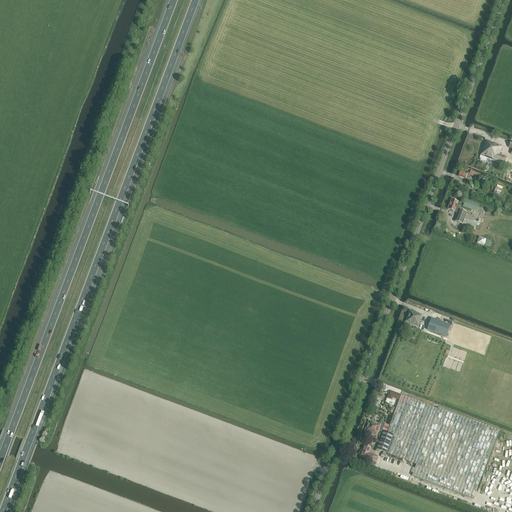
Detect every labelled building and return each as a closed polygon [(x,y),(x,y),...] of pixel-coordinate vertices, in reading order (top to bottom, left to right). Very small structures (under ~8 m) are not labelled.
[(486,141),(480,156),(504,165),(507,157),(500,155),(503,147),(486,141)] [(467,174),(460,171),(458,177),(465,179),(466,178),(468,179),(470,176),(477,178),(479,175),(471,171),(470,173),(468,172),(467,174)] [(465,219),(467,213),(459,210),(460,208),(457,207),(459,202),(451,199),(448,209),(455,212),(457,214),(455,221),(463,224),(462,226),(475,230),(477,223),(465,219)] [(466,199),(463,206),(477,211),(480,205),(466,199)] [(511,234),(511,224),(497,219),(494,228),(511,234)] [(478,241),(489,245),(492,239),(480,234),(478,241)] [(421,318),(422,315),(410,310),(406,321),(418,326),(421,318)] [(432,318),(427,330),(446,337),(450,325),(432,318)] [(400,395),(392,392),(390,397),(399,400),(401,395),(400,395)] [(499,432),(402,395),(388,432),(385,430),(384,431),(377,449),(417,464),(413,476),(474,499),(499,432)] [(369,421),(366,427),(373,429),(374,428),(379,430),(379,431),(382,432),(385,423),(382,422),(381,425),(369,421)] [(373,429),(366,427),(365,431),(377,436),(379,431),(379,430),(374,428),(373,429)] [(364,445),(360,457),(359,460),(362,461),(363,458),(367,460),(372,462),(374,455),(369,453),(372,445),(369,444),(368,446),(364,445)] [(495,454),(500,456),(505,446),(500,444),(495,454)]
